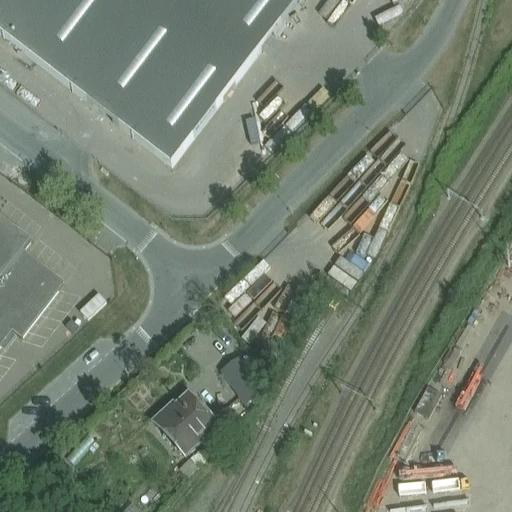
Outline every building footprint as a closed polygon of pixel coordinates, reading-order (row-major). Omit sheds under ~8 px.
[(0,0),(0,37),(171,170),(283,25),(301,0),(0,0)] [(0,282),(22,255),(29,245),(0,222),(0,282)] [(63,287),(22,255),(0,282),(0,347),(6,339),(17,347),(63,287)] [(267,391),(244,356),(221,372),(244,407),(267,391)] [(441,397),(431,392),(427,390),(413,415),(427,422),(441,397)] [(186,460),(217,430),(187,399),(171,414),(168,411),(153,424),(186,460)]
